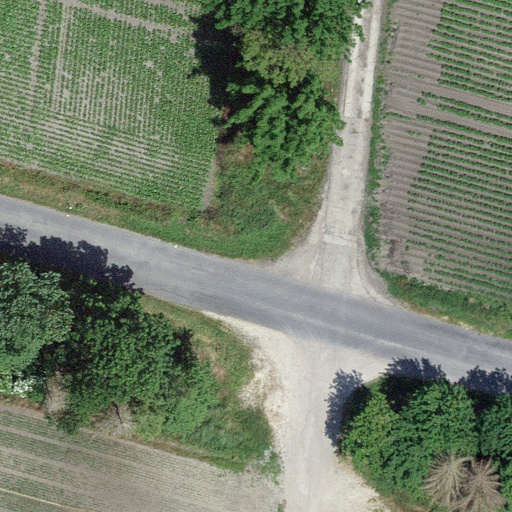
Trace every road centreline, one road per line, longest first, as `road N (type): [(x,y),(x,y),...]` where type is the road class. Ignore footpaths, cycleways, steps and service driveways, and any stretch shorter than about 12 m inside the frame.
road 1 (tertiary): [(0,224),(511,370)]
road 2 (track): [(370,0),(309,511)]
